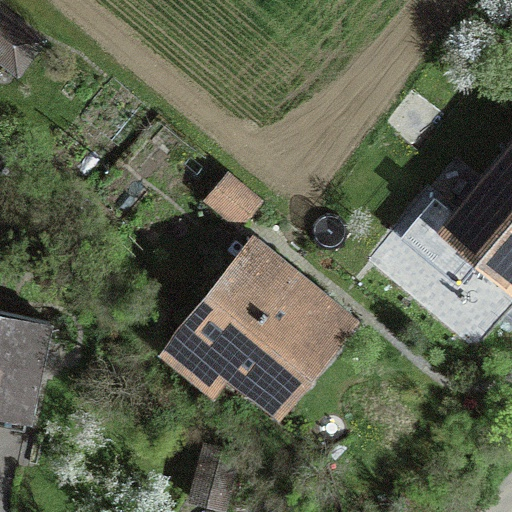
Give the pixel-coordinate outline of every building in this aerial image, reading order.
[(0,3),(0,72),(20,82),(45,46),(0,3)] [(511,142),(443,227),(511,282),(511,142)] [(258,199),(224,174),(206,199),(240,224),(258,199)] [(363,322),(273,252),(248,233),(157,349),(222,399),(234,383),(285,422),(363,322)] [(56,330),(0,317),(0,417),(35,425),(56,330)] [(236,453),(202,446),(190,500),(224,508),(236,453)]
